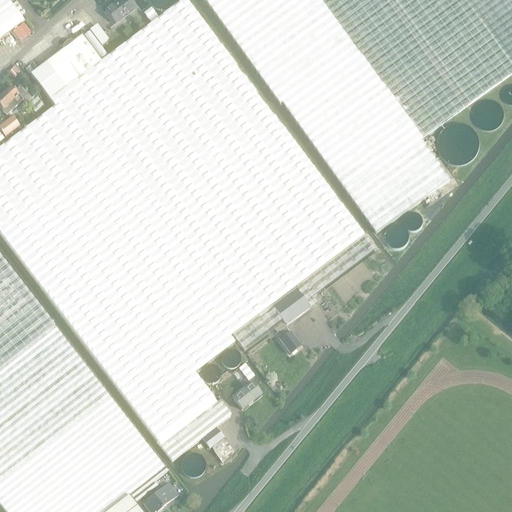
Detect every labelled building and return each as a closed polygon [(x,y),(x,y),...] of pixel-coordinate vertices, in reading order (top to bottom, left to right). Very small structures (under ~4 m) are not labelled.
[(55,108),(0,149),(0,235),(46,296),(160,448),(217,404),(194,375),(234,344),(229,338),(232,336),(364,237),(353,223),(328,190),(279,126),(277,122),(185,0),(159,20),(152,25),(101,63),(50,102),(55,108)] [(0,0),(0,39),(23,22),(7,0),(0,0)] [(116,26),(136,10),(128,0),(120,0),(117,2),(118,3),(106,13),(116,26)] [(150,0),(161,16),(181,3),(178,0),(150,0)] [(204,0),(281,107),(284,106),(377,236),(451,183),(423,144),(425,143),(422,140),(420,136),(382,84),(382,85),(362,57),(361,57),(319,0),(204,0)] [(319,0),(361,57),(362,57),(382,85),(382,84),(420,136),(422,140),(496,87),(511,74),(511,69),(492,42),(461,0),(319,0)] [(511,0),(461,0),(492,42),(511,69),(511,0)] [(151,9),(143,14),(152,25),(159,20),(151,9)] [(18,28),(23,37),(31,33),(26,24),(18,28)] [(30,76),(50,102),(101,63),(81,37),(72,44),(71,42),(65,44),(62,49),(64,51),(30,76)] [(29,66),(25,70),(29,75),(34,72),(29,66)] [(15,68),(11,72),(16,77),(20,73),(15,68)] [(26,105),(31,100),(20,87),(15,92),(10,87),(0,95),(0,107),(4,112),(3,113),(6,116),(22,102),(26,105)] [(31,100),(26,105),(35,115),(43,107),(35,96),(31,100)] [(0,131),(5,138),(19,127),(11,117),(0,126),(0,131)] [(364,237),(232,336),(245,352),(274,331),(278,327),(283,323),(286,327),(287,327),(310,309),(316,304),(312,299),(312,298),(374,251),(364,237)] [(0,506),(4,511),(108,511),(129,497),(135,505),(152,491),(156,488),(153,484),(167,473),(164,469),(62,337),(0,258),(0,506)] [(281,331),(278,327),(274,331),(277,334),(275,336),(290,356),(300,349),(285,328),(281,331)] [(235,373),(244,385),(255,375),(246,364),(235,373)] [(241,411),(259,397),(251,386),(233,399),(241,411)] [(217,404),(160,448),(172,463),(231,418),(231,416),(220,402),(217,404)] [(209,450),(223,439),(216,430),(202,440),(209,450)] [(206,468),(205,463),(204,461),(203,459),(201,457),(199,456),(194,455),(192,455),(189,456),(187,456),(185,458),(183,460),(182,463),(181,464),(181,467),(181,470),(182,473),(184,476),(188,479),(191,480),(193,480),(196,480),(198,479),(200,479),(202,477),(204,475),(205,473),(206,470),(206,468)] [(165,506),(177,496),(168,485),(148,501),(149,502),(143,507),(146,511),(159,511),(166,507),(165,506)] [(129,497),(108,511),(140,511),(135,505),(129,497)]
